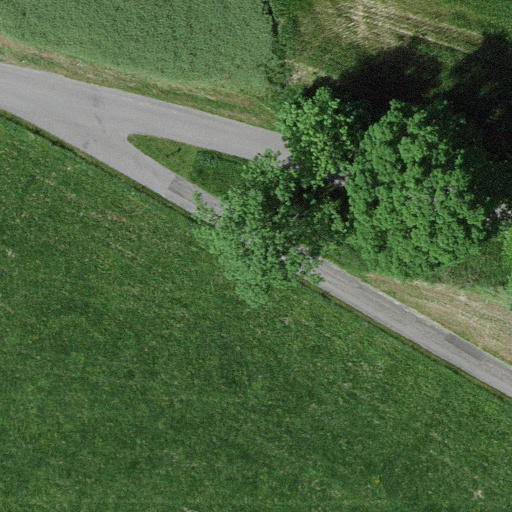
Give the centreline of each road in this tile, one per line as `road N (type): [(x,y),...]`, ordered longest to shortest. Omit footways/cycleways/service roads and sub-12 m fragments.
road 1 (track): [(511,383),(79,133),(55,94)]
road 2 (residential): [(511,219),(0,81)]
